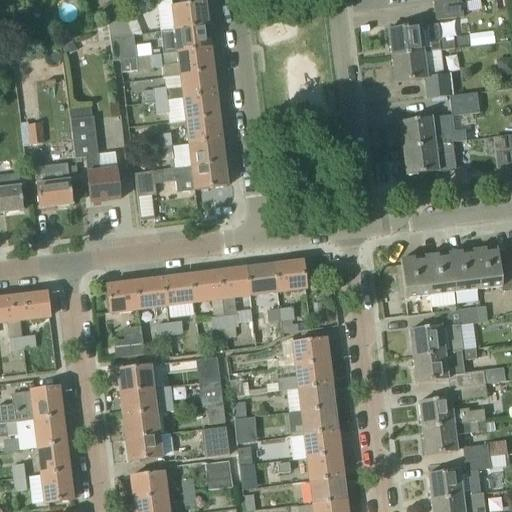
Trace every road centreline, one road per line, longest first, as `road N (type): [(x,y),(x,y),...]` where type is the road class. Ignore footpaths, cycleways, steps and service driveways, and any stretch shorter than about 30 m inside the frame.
road 1 (residential): [(387,511),(350,226)]
road 2 (residential): [(102,511),(70,261)]
road 3 (residential): [(238,241),(234,72),(219,0)]
road 4 (residential): [(350,226),(328,0)]
road 5 (residential): [(70,261),(238,241)]
road 6 (residential): [(350,226),(511,206)]
